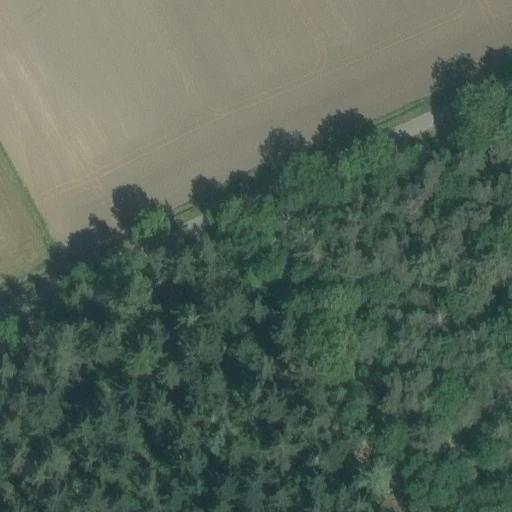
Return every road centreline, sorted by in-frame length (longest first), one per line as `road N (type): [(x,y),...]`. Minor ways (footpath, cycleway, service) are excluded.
road 1 (unclassified): [(0,324),(511,101)]
road 2 (track): [(266,210),(381,409),(453,511)]
